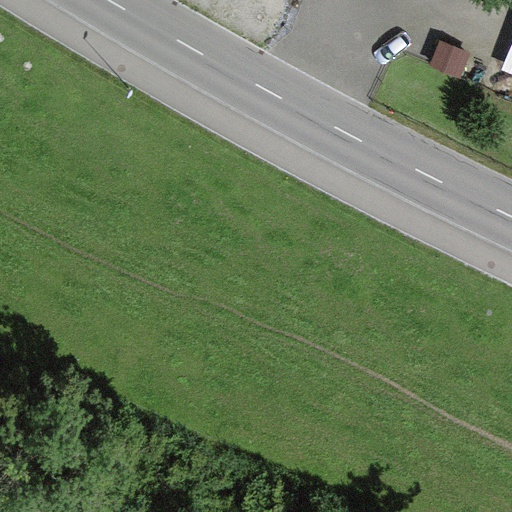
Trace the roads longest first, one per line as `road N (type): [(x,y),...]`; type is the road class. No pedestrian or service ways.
road 1 (primary): [(511,218),(108,0)]
road 2 (unknown): [(405,0),(339,130)]
